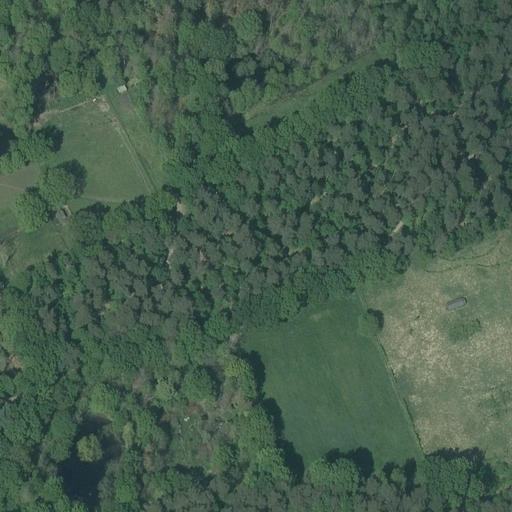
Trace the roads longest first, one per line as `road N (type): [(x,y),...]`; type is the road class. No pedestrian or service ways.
road 1 (track): [(61,381),(345,278),(446,170),(511,137)]
road 2 (track): [(481,44),(177,217)]
road 3 (track): [(147,351),(177,217)]
